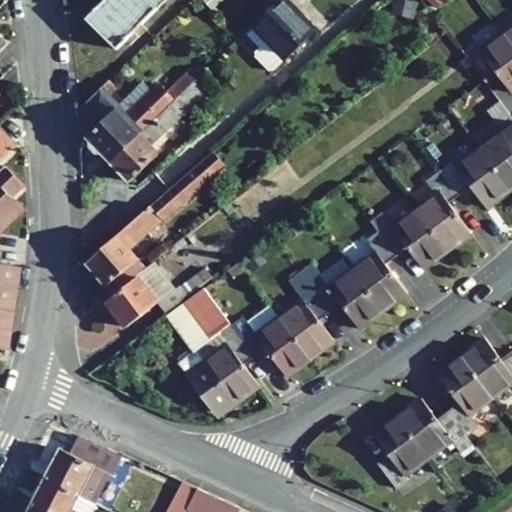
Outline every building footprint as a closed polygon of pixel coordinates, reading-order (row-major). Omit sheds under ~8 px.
[(104,0),(86,19),(116,49),(166,0),(104,0)] [(202,0),(211,10),(222,0),(202,0)] [(285,59),(315,31),(284,0),(277,0),(252,25),(285,59)] [(403,0),(395,0),(392,12),(412,17),(415,3),(403,0)] [(434,0),(429,4),(437,15),(449,6),(444,0),(434,0)] [(254,57),(268,71),(273,71),(285,59),(252,25),(244,32),(259,48),(255,52),(254,57)] [(495,72),(511,93),(511,92),(511,44),(504,34),(481,51),(478,47),(465,56),(471,64),(483,81),(495,72)] [(389,56),(398,69),(409,62),(398,49),(389,56)] [(459,62),(465,69),(471,64),(465,56),(459,62)] [(202,72),(195,65),(182,77),(189,85),(199,76),(202,72)] [(109,161),(129,182),(158,154),(149,145),(210,87),(199,76),(189,85),(109,161)] [(102,153),(109,161),(189,85),(182,77),(166,92),(159,85),(153,92),(128,116),(118,105),(110,97),(101,87),(78,110),(79,125),(89,136),(87,138),(90,141),(90,147),(96,153),(102,153)] [(110,97),(118,89),(109,80),(101,87),(110,97)] [(153,92),(143,81),(118,105),(128,116),(153,92)] [(479,149),(509,190),(511,187),(511,119),(499,102),(487,111),(502,132),(479,149)] [(0,163),(17,146),(0,128),(0,163)] [(470,186),(486,207),(509,190),(479,149),(456,166),(453,161),(440,171),(458,195),(470,186)] [(225,165),(213,151),(198,164),(210,177),(225,165)] [(107,285),(114,294),(145,269),(129,248),(210,177),(198,164),(85,262),(106,286),(107,285)] [(0,231),(22,210),(10,198),(22,186),(3,167),(0,169),(0,231)] [(436,196),(416,211),(446,251),(471,232),(449,202),(458,195),(440,171),(425,182),(436,196)] [(407,247),(423,268),(446,251),(416,211),(393,228),(383,214),(371,223),(378,233),(395,256),(407,247)] [(285,228),(292,237),(305,226),(299,218),(285,228)] [(406,293),(385,264),(395,256),(378,233),(367,241),(376,254),(352,271),(382,311),(406,293)] [(252,270),(264,261),(259,253),(247,262),(252,270)] [(343,259),(321,276),(330,288),(352,271),(343,259)] [(233,278),(243,270),(238,263),(227,271),(233,278)] [(0,311),(11,313),(19,268),(0,264),(0,311)] [(149,292),(164,281),(151,264),(145,269),(114,294),(105,302),(125,327),(157,303),(149,292)] [(352,271),(330,288),(321,276),(312,265),(300,274),(329,312),(340,304),(359,328),(382,311),(352,271)] [(172,291),(157,303),(165,313),(212,278),(205,269),(181,287),(179,287),(172,291)] [(298,271),(289,278),(291,281),(300,274),(298,271)] [(279,318),(309,359),(334,341),(318,320),(329,312),(300,274),(291,281),(288,282),(303,301),(279,318)] [(157,303),(172,291),(164,281),(149,292),(157,303)] [(184,303),(210,338),(229,324),(203,289),(184,303)] [(194,351),(210,338),(184,303),(167,315),(194,351)] [(269,305),(247,322),(256,336),(279,318),(269,305)] [(0,311),(0,349),(5,350),(11,313),(0,311)] [(279,318),(256,336),(247,322),(242,316),(230,325),(253,357),(265,348),(286,376),(309,359),(279,318)] [(258,386),(243,365),(253,357),(230,325),(219,334),(227,345),(203,363),(231,401),(233,404),(258,386)] [(194,352),(203,363),(227,345),(219,334),(194,352)] [(478,334),(455,352),(485,391),(508,374),(511,378),(511,348),(508,343),(493,353),(478,334)] [(194,352),(179,364),(187,375),(203,363),(194,352)] [(454,398),(441,407),(460,434),(473,424),(462,409),(485,391),(455,352),(432,370),(454,398)] [(216,413),(187,375),(186,376),(216,417),(233,404),(231,401),(216,413)] [(413,398),(390,416),(420,454),(442,438),(446,444),(460,434),(441,407),(427,417),(413,398)] [(385,453),(372,463),(390,487),(402,477),(398,471),(420,454),(390,416),(369,431),(385,453)] [(60,449),(45,478),(79,496),(95,504),(110,475),(112,476),(121,456),(79,436),(70,454),(60,449)] [(45,511),(73,511),(72,511),(79,496),(45,478),(31,505),(45,511)] [(197,489),(181,482),(166,511),(185,511),(187,510),(197,489)] [(197,489),(187,510),(191,511),(238,511),(240,509),(197,489)] [(72,511),(73,511),(90,511),(95,504),(79,496),(72,511)]
